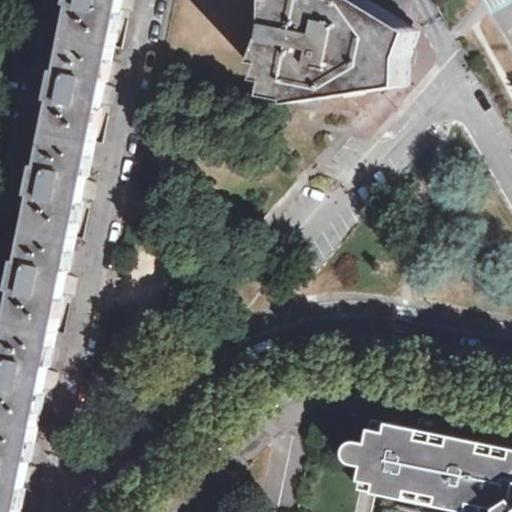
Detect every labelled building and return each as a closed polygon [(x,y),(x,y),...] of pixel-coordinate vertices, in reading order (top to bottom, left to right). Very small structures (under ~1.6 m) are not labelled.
[(72,0),(72,3),(75,4),(62,70),(58,70),(52,98),(56,98),(43,165),(38,164),(33,194),(36,194),(23,261),(19,260),(14,289),(17,289),(3,356),(0,355),(0,511),(20,511),(123,0),(72,0)] [(375,77),(402,82),(407,55),(413,28),(387,23),(388,13),(368,9),(369,1),(366,0),(289,0),(289,1),(281,1),(279,22),(283,23),(280,36),(277,35),(270,54),(278,56),(273,72),(281,73),(278,93),(302,97),(303,89),(324,93),(326,84),(351,89),(352,82),(374,86),(375,77)] [(378,491),(390,422),(380,420),(375,418),(370,442),(367,464),(362,488),(367,489),(378,491)] [(466,511),(493,511),(511,500),(511,447),(390,422),(378,491),(389,493),(466,511)] [(370,442),(362,440),(357,440),(354,441),(350,445),(349,450),(349,456),(353,460),(358,462),(367,464),(370,442)] [(511,511),(511,500),(493,511),(511,511)]
